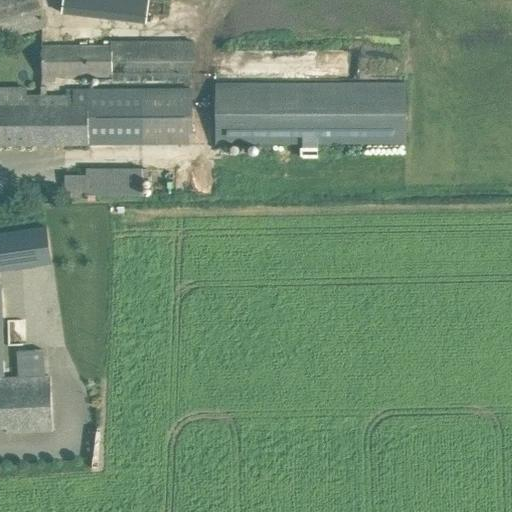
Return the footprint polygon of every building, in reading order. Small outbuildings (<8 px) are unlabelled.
[(0,0),(0,39),(46,26),(38,0),(0,0)] [(146,22),(148,0),(62,0),(61,12),(146,22)] [(194,79),(194,41),(111,41),(111,45),(43,46),(43,76),(112,76),(112,80),(194,79)] [(217,144),(407,144),(407,83),(217,83),(217,144)] [(0,144),(89,144),(192,143),(192,89),(73,89),(73,95),(28,96),(28,104),(0,104),(0,144)] [(144,196),(144,168),(86,168),(86,175),(66,175),(66,193),(86,193),(86,196),(144,196)] [(0,233),(0,270),(52,262),(46,225),(0,233)] [(0,427),(7,427),(7,433),(27,432),(52,431),(49,377),(30,377),(3,379),(1,325),(4,325),(2,285),(0,285),(0,427)] [(123,421),(122,429),(97,425),(90,469),(128,475),(136,423),(123,421)] [(245,511),(246,501),(45,488),(44,510),(56,511),(55,511),(245,511)]
